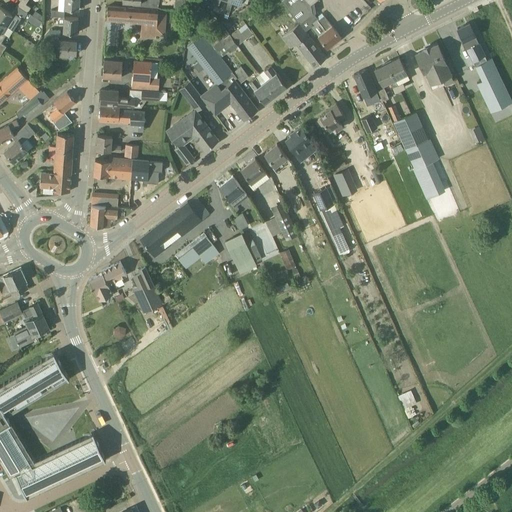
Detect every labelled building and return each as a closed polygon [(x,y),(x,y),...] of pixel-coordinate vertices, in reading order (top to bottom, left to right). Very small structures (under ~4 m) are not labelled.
[(20,0),(17,5),(27,11),(31,6),(26,3),(27,0),(20,0)] [(79,0),(65,0),(65,8),(79,9),(79,0)] [(174,1),(173,7),(175,7),(175,8),(176,8),(176,10),(183,10),(184,10),(189,10),(189,5),(188,0),(175,0),(175,1),(174,1)] [(220,0),(225,0),(228,1),(228,0),(215,0),(213,9),(217,10),(220,0)] [(241,0),(228,0),(228,1),(225,13),(228,14),(232,2),(240,5),(241,0)] [(282,0),(298,20),(305,30),(310,26),(317,34),(327,47),(341,37),(324,14),(318,19),(311,11),(310,3),(313,0),(282,0)] [(27,11),(17,5),(14,10),(12,14),(0,6),(0,21),(5,24),(9,18),(17,23),(23,15),(24,16),(27,11)] [(167,11),(158,10),(150,9),(150,7),(133,6),(132,7),(108,5),(107,20),(141,23),(140,36),(156,37),(156,34),(165,35),(167,11)] [(35,10),(32,15),(39,19),(42,15),(35,10)] [(42,22),(30,14),(27,20),(39,27),(42,22)] [(78,18),(63,17),(62,32),(77,33),(78,18)] [(242,26),(230,36),(233,39),(238,46),(253,33),(248,27),(244,21),(243,21),(240,23),(242,26)] [(299,22),(283,34),(291,46),(296,42),(315,66),(326,58),(299,22)] [(485,55),(478,42),(469,22),(457,28),(463,40),(463,41),(466,48),(473,61),(485,55)] [(223,38),(220,41),(228,50),(230,52),(238,46),(236,43),(230,36),(229,34),(226,30),(220,34),(223,38)] [(216,82),(200,94),(206,103),(215,113),(230,101),(244,118),(243,119),(259,108),(235,78),(237,77),(233,72),(220,56),(213,46),(203,34),(187,46),(216,82)] [(77,41),(61,40),(59,40),(59,36),(45,35),(44,35),(44,46),(51,46),(50,52),(60,53),(60,56),(68,56),(68,53),(76,54),(77,41)] [(253,37),(249,40),(253,46),(258,42),(253,37)] [(425,49),(416,54),(424,71),(426,70),(431,81),(439,77),(442,85),(453,80),(445,61),(445,60),(437,44),(430,47),(429,45),(424,47),(425,49)] [(386,63),(394,78),(406,72),(399,57),(386,63)] [(490,59),(476,65),(482,79),(482,80),(477,83),(490,111),(490,112),(511,101),(498,72),(492,58),(490,59)] [(128,61),(104,59),(103,76),(122,78),(122,69),(128,69),(128,61)] [(151,61),(134,60),(132,87),(149,88),(158,89),(160,78),(150,77),(151,61)] [(386,63),(375,69),(382,84),(384,88),(387,95),(395,92),(392,87),(397,85),(394,78),(386,63)] [(264,70),(259,74),(275,95),(287,86),(271,65),(264,70)] [(233,72),(237,77),(240,82),(249,76),(241,66),(233,72)] [(367,68),(354,74),(364,96),(376,91),(376,90),(367,68)] [(275,95),(259,74),(255,77),(248,82),(264,103),(275,95)] [(12,97),(21,107),(39,90),(30,81),(12,97)] [(179,89),(196,110),(206,103),(200,94),(191,82),(190,81),(179,89)] [(0,102),(12,93),(2,82),(0,83),(0,102)] [(384,88),(378,91),(382,100),(388,97),(387,95),(384,88)] [(120,106),(134,107),(135,97),(118,95),(118,90),(101,89),(100,103),(120,104),(120,106)] [(159,91),(142,90),(141,99),(159,100),(159,91)] [(76,101),(67,91),(54,102),(58,107),(50,114),(56,121),(65,114),(63,111),(76,101)] [(42,104),(37,97),(22,110),(27,116),(42,104)] [(338,120),(345,115),(336,103),(329,108),(330,109),(320,117),(320,118),(318,120),(322,125),(324,123),(329,130),(335,126),(337,129),(342,126),(338,120)] [(387,107),(393,121),(401,118),(395,104),(387,107)] [(145,110),(120,108),(120,107),(100,105),(99,120),(128,122),(127,130),(143,131),(145,110)] [(56,121),(54,122),(59,128),(72,121),(63,111),(65,114),(56,121)] [(175,145),(177,147),(182,143),(184,142),(193,136),(204,150),(206,148),(216,140),(195,111),(171,128),(167,131),(176,143),(175,145)] [(400,135),(422,125),(416,111),(410,114),(401,118),(393,121),(400,135)] [(371,114),(361,119),(367,132),(377,127),(371,114)] [(12,130),(20,127),(17,120),(0,128),(0,141),(14,135),(12,130)] [(26,139),(32,134),(35,132),(28,124),(25,126),(13,136),(17,141),(4,151),(14,162),(28,150),(28,149),(32,146),(26,139)] [(422,125),(400,135),(406,149),(428,139),(422,125)] [(312,141),(301,126),(294,131),(295,133),(286,140),(300,160),(316,148),(311,141),(312,141)] [(481,132),(473,135),(476,141),(480,139),(481,140),(484,139),(481,132)] [(56,156),(72,157),(73,134),(57,133),(57,146),(49,145),(48,156),(56,156)] [(121,146),(116,146),(116,148),(111,148),(112,136),(97,134),(96,149),(120,152),(121,146)] [(390,138),(393,144),(399,141),(396,135),(390,138)] [(428,139),(406,149),(415,169),(430,162),(437,159),(428,139)] [(381,141),(374,145),(376,150),(384,147),(381,141)] [(290,160),(287,156),(277,143),(265,152),(274,164),(272,165),(278,173),(280,171),(278,169),(290,160)] [(138,145),(126,144),(125,156),(137,157),(138,145)] [(189,151),(181,157),(186,164),(194,158),(189,151)] [(72,157),(56,156),(55,173),(41,172),(40,178),(70,181),(72,157)] [(94,174),(131,178),(133,159),(109,157),(109,160),(95,159),(94,174)] [(255,157),(241,168),(251,180),(249,182),(253,188),(262,181),(258,175),(264,170),(255,157)] [(149,160),(133,159),(131,178),(143,179),(143,183),(147,184),(147,182),(158,183),(159,171),(162,171),(163,162),(149,160)] [(346,166),(344,161),(329,167),(331,172),(346,166)] [(313,172),(317,181),(325,178),(322,169),(313,172)] [(233,175),(220,185),(230,198),(237,193),(242,199),(248,194),(243,188),(233,175)] [(40,178),(40,186),(53,187),(53,190),(69,191),(70,181),(40,178)] [(327,187),(313,193),(320,209),(334,203),(327,187)] [(92,203),(100,203),(101,193),(93,192),(92,203)] [(118,195),(110,194),(109,204),(117,205),(118,195)] [(188,201),(141,237),(155,255),(162,249),(159,244),(189,220),(193,225),(209,213),(195,195),(188,201)] [(331,232),(339,229),(344,227),(334,203),(320,209),(331,232)] [(92,205),(90,225),(106,226),(109,226),(110,226),(110,219),(116,219),(115,224),(116,223),(134,209),(134,208),(117,206),(117,207),(92,205)] [(287,211),(276,216),(286,239),(297,234),(287,211)] [(217,248),(213,243),(213,242),(204,231),(175,253),(186,267),(200,256),(204,262),(218,252),(216,249),(217,248)] [(256,264),(255,262),(246,242),(242,233),(226,241),(240,271),(256,264)] [(246,242),(255,262),(262,259),(253,239),(246,242)] [(288,248),(279,252),(286,269),(295,266),(288,248)] [(104,275),(105,279),(112,277),(113,280),(127,274),(120,261),(104,268),(106,274),(104,275)] [(0,293),(9,289),(9,290),(12,295),(28,288),(25,282),(27,281),(21,266),(0,275),(0,293)] [(145,266),(138,269),(140,272),(133,276),(138,286),(133,288),(144,312),(162,303),(145,266)] [(113,281),(113,280),(112,277),(105,279),(104,275),(106,274),(104,268),(101,270),(102,272),(89,279),(95,292),(99,299),(115,291),(113,288),(116,287),(113,281)] [(0,322),(23,312),(22,311),(18,302),(0,309),(0,322)] [(33,334),(43,330),(44,333),(50,330),(37,303),(30,306),(33,314),(25,318),(28,325),(14,332),(20,345),(35,338),(33,334)] [(162,305),(158,308),(168,329),(172,327),(162,305)] [(0,460),(9,476),(15,473),(26,497),(27,496),(104,460),(106,460),(93,432),(92,433),(34,460),(11,421),(10,420),(7,415),(8,415),(68,378),(68,379),(69,378),(54,352),(52,353),(0,384),(0,460)] [(412,395),(401,401),(405,409),(416,404),(412,395)] [(328,499),(323,502),(326,507),(331,504),(328,499)]
